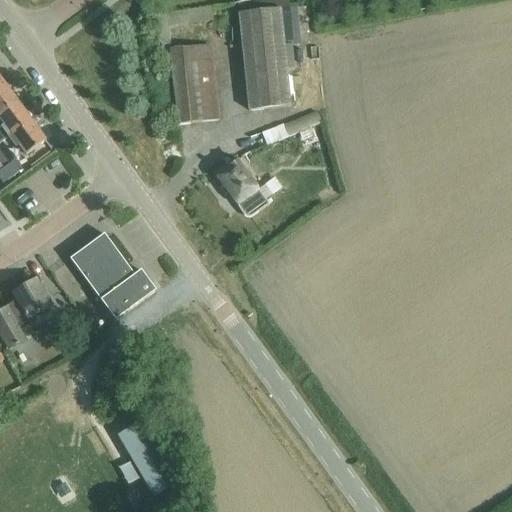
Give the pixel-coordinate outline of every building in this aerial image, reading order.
[(238,6),(239,16),(249,113),(290,109),(286,72),(294,71),(291,47),(284,48),(280,11),(289,10),(288,1),(238,6)] [(169,53),(176,127),(218,122),(210,49),(169,53)] [(0,116),(17,103),(3,84),(0,86),(0,116)] [(0,144),(2,143),(8,139),(31,122),(17,103),(0,116),(0,121),(4,127),(0,130),(0,144)] [(282,140),(326,121),(320,108),(276,127),(282,140)] [(31,122),(8,139),(15,148),(18,146),(26,157),(45,142),(31,122)] [(2,143),(0,144),(0,163),(4,169),(0,171),(0,181),(2,185),(22,171),(2,143)] [(214,176),(246,220),(268,204),(236,159),(214,176)] [(35,172),(15,182),(30,212),(50,203),(35,172)] [(271,198),(288,189),(279,173),(262,182),(271,198)] [(320,191),(326,202),(345,193),(340,181),(320,191)] [(70,261),(115,322),(156,293),(141,273),(134,278),(104,236),(70,261)] [(18,327),(55,305),(46,291),(42,293),(35,282),(13,294),(18,302),(0,312),(0,335),(9,351),(26,341),(18,327)] [(143,422),(117,437),(154,499),(180,484),(143,422)]
